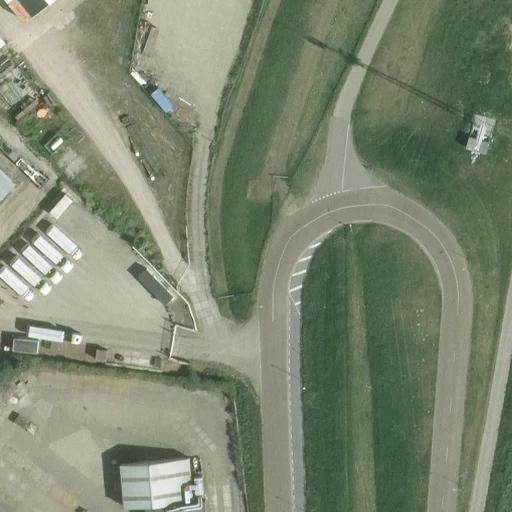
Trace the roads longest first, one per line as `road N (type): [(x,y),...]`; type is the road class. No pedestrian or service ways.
road 1 (tertiary): [(443,511),(455,277),(433,234),(399,209),(336,208)]
road 2 (unclassified): [(280,511),(275,269),(289,237),(336,208)]
road 3 (unknown): [(178,248),(120,151),(0,0)]
road 4 (unknown): [(226,349),(0,302)]
road 5 (tertiary): [(391,0),(345,101),(336,208)]
road 6 (tertiary): [(476,511),(511,301)]
road 7 (unknown): [(178,248),(213,74)]
